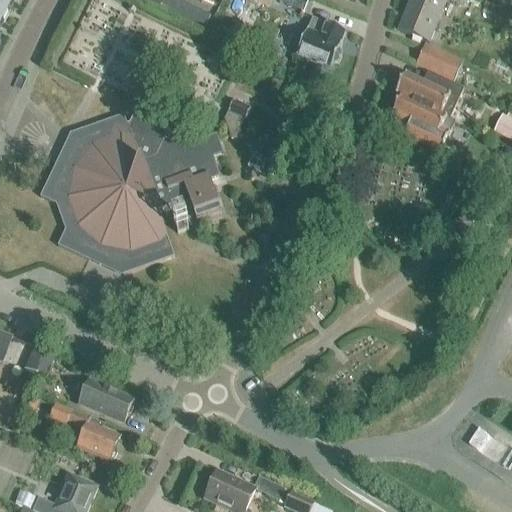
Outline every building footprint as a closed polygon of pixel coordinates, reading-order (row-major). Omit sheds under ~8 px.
[(0,0),(0,24),(3,26),(13,7),(0,0)] [(157,0),(163,3),(161,6),(205,28),(210,18),(175,0),(157,0)] [(310,0),(309,0),(279,0),(279,3),(305,13),(310,0)] [(412,0),(399,33),(429,45),(447,0),(412,0)] [(339,65),(342,57),(339,51),(342,45),(341,45),(346,33),(327,27),(313,20),(308,31),(297,56),(331,71),(333,67),(339,65)] [(265,36),(255,30),(249,42),(259,47),(265,36)] [(417,68),(448,82),(457,64),(426,49),(417,68)] [(460,126),(454,123),(468,93),(429,74),(428,76),(434,79),(430,88),(407,77),(406,76),(397,97),(459,126),(460,126)] [(312,104),(318,90),(298,81),(292,95),(312,104)] [(445,157),(459,126),(397,97),(396,98),(397,98),(402,100),(392,120),(393,120),(394,120),(416,131),(411,141),(445,157)] [(232,141),(243,137),(240,127),(251,111),(236,102),(225,121),(232,141)] [(224,155),(217,136),(182,148),(165,140),(168,133),(133,117),(130,124),(127,125),(124,116),(73,135),(77,135),(80,142),(76,143),(62,174),(55,170),(56,167),(40,199),(57,207),(66,232),(58,249),(89,263),(86,260),(89,253),(119,267),(123,277),(126,276),(155,264),(151,266),(149,258),(171,250),(158,212),(189,201),(196,222),(222,213),(210,182),(220,178),(214,159),(224,155)] [(511,121),(506,119),(501,116),(493,134),(511,144),(511,121)] [(251,124),(248,132),(257,136),(261,128),(251,124)] [(270,181),(273,175),(277,167),(255,154),(247,169),(270,181)] [(474,211),(455,226),(470,245),(489,230),(474,211)] [(178,235),(189,232),(185,221),(175,224),(178,235)] [(0,366),(1,367),(12,339),(0,334),(0,366)] [(33,348),(24,370),(46,380),(56,358),(33,348)] [(134,403),(90,384),(80,406),(124,425),(134,403)] [(34,417),(40,404),(30,400),(25,413),(34,417)] [(50,424),(66,430),(68,427),(85,434),(78,451),(110,465),(111,463),(116,461),(118,455),(116,450),(121,439),(102,431),(104,427),(67,412),(56,408),(50,424)] [(218,474),(205,501),(228,511),(246,511),(256,492),(218,474)] [(88,511),(98,490),(69,477),(55,508),(39,501),(33,511),(88,511)] [(256,490),(280,501),(284,491),(261,481),(256,490)] [(290,511),(310,511),(314,505),(292,495),(285,510),(290,511)]
